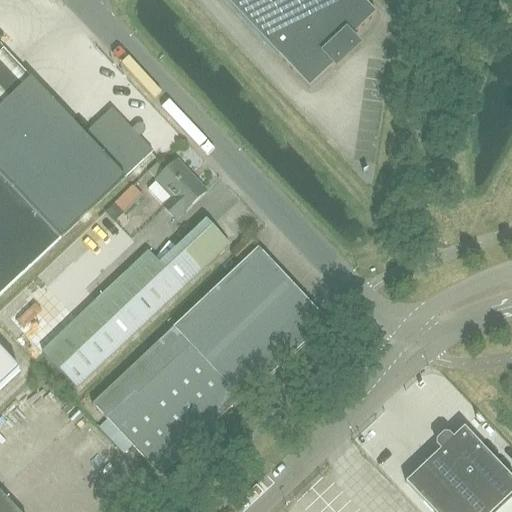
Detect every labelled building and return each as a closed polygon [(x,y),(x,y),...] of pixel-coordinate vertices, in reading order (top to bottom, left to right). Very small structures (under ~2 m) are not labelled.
[(349,41),(376,15),(361,0),(223,0),(309,90),(336,65),(329,58),(349,40),(349,41)] [(0,294),(62,236),(153,150),(112,107),(85,133),(32,78),(0,108),(0,294)] [(185,213),(206,193),(176,162),(156,181),(173,199),(163,209),(175,220),(184,212),(185,213)] [(77,390),(230,245),(213,227),(166,271),(149,253),(42,353),(77,390)] [(328,323),(262,253),(258,249),(93,404),(108,421),(100,428),(125,455),(133,447),(159,475),(234,404),(237,407),(328,323)] [(0,389),(19,372),(0,351),(0,389)] [(494,511),(511,495),(511,478),(464,428),(452,440),(448,436),(444,436),(437,442),(437,447),(441,451),(406,485),(432,511),(494,511)] [(0,511),(19,511),(0,491),(0,511)] [(511,511),(511,501),(500,511),(511,511)]
